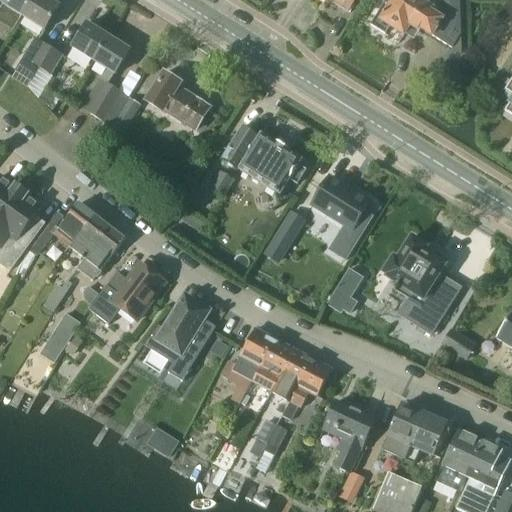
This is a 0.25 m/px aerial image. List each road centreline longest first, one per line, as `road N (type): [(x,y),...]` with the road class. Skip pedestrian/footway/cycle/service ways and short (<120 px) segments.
road 1 (residential): [(511,429),(182,271),(0,128)]
road 2 (tertiary): [(511,209),(179,0)]
